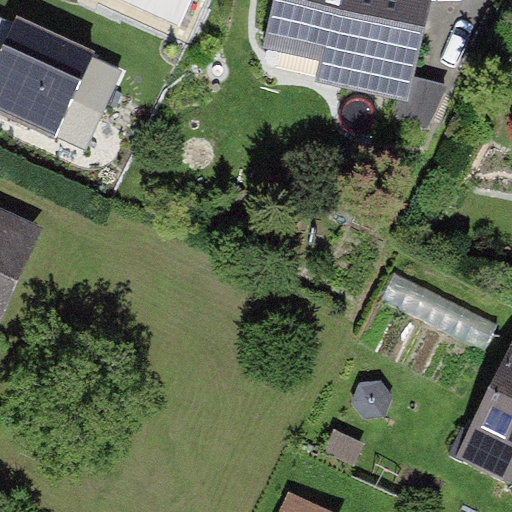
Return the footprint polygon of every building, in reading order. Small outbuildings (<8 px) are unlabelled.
[(434,0),(276,0),(266,40),(416,76),(434,0)] [(438,119),(450,85),(422,75),(409,109),(438,119)] [(50,223),(0,199),(0,316),(6,320),(50,223)] [(511,377),(470,461),(511,481),(511,377)] [(327,511),(288,492),(277,511),(327,511)]
